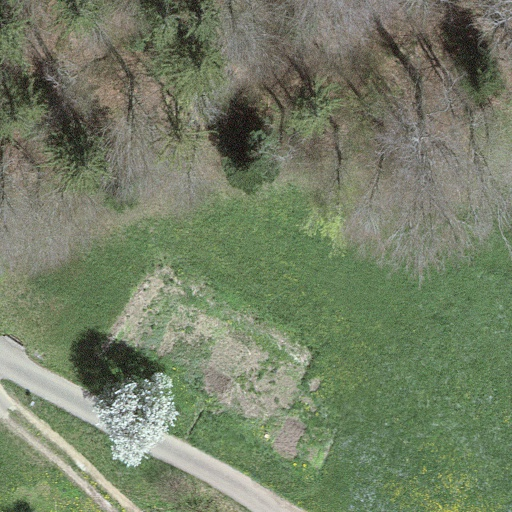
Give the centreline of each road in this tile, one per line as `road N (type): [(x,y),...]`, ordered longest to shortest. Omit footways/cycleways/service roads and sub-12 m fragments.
road 1 (unclassified): [(0,359),(274,511)]
road 2 (track): [(0,404),(107,511)]
